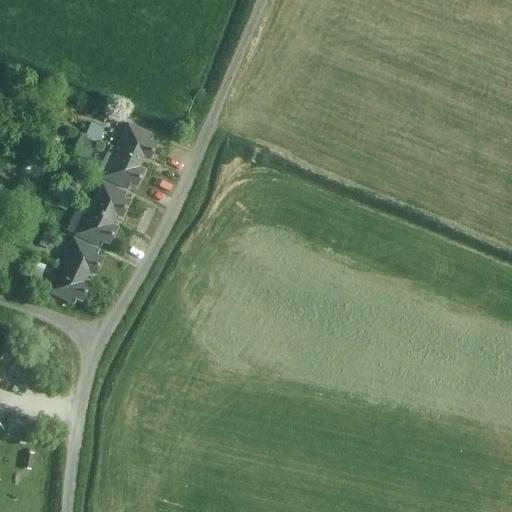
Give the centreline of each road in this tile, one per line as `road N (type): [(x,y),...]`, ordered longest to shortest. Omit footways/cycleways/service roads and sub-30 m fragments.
road 1 (unclassified): [(99,335),(181,199),(263,0)]
road 2 (unclassified): [(99,335),(77,417),(67,511)]
